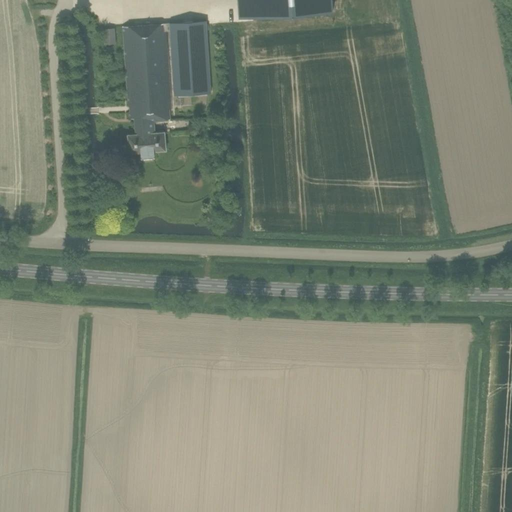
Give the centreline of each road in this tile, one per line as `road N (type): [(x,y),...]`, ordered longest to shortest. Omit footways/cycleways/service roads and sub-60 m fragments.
road 1 (primary): [(0,269),(196,285),(511,295)]
road 2 (tertiary): [(65,241),(444,257),(511,245)]
road 3 (unclassified): [(65,241),(52,30),(63,0)]
